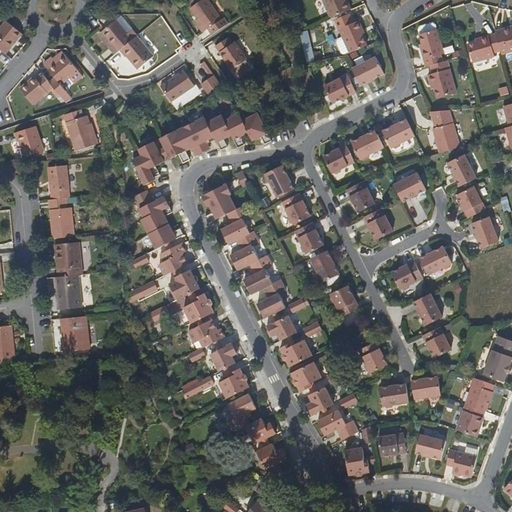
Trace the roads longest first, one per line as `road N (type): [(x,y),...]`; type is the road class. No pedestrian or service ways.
road 1 (residential): [(337,494),(293,423),(180,189),(198,164),(304,154)]
road 2 (residential): [(304,154),(314,139),(400,89),(395,18),(419,0)]
road 3 (residential): [(74,26),(109,79),(123,86),(197,47)]
road 4 (residential): [(477,499),(400,484),(337,494)]
road 5 (residential): [(0,176),(16,197),(26,305)]
road 6 (residential): [(304,154),(360,265)]
